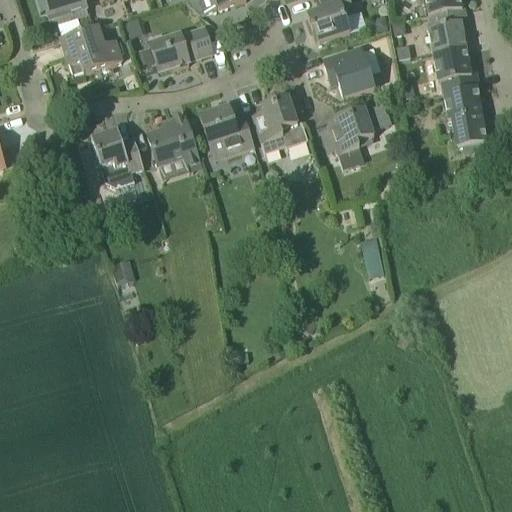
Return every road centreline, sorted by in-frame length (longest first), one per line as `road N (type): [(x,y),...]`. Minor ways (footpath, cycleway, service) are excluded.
road 1 (residential): [(272,0),(290,66),(165,105),(114,105),(45,123),(2,0)]
road 2 (track): [(162,435),(511,252)]
road 3 (residential): [(509,136),(484,0)]
